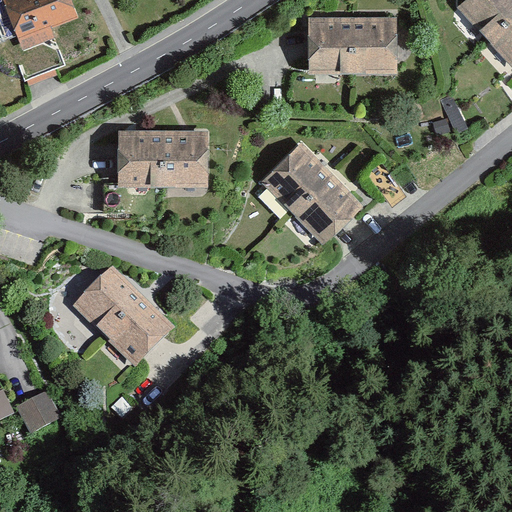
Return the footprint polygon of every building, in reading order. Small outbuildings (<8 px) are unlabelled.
[(5,0),(24,47),(53,36),(49,27),(78,16),(72,0),(5,0)] [(511,0),(467,0),(461,6),(511,63),(511,0)] [(396,21),(315,19),(314,73),(395,74),(396,21)] [(207,135),(124,132),(123,182),(206,185),(207,135)] [(361,204),(304,146),(268,182),(325,239),(361,204)] [(192,349),(124,275),(81,315),(141,379),(192,349)] [(0,421),(12,415),(0,393),(0,421)] [(60,418),(50,399),(24,412),(34,431),(60,418)]
